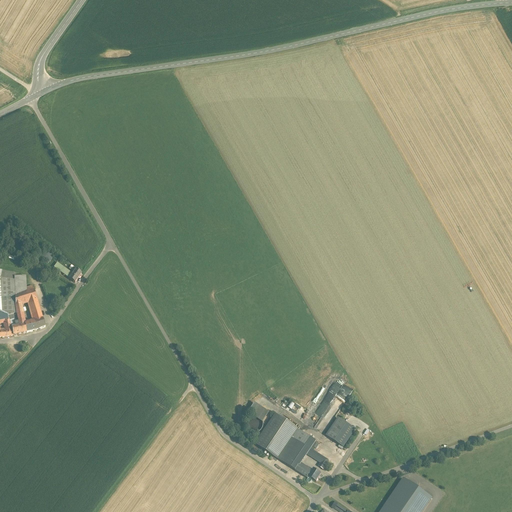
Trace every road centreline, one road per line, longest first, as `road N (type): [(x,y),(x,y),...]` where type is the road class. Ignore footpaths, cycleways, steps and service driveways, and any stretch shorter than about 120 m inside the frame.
road 1 (secondary): [(511,3),(80,78),(43,92)]
road 2 (unclassified): [(110,243),(227,439),(316,499)]
road 3 (track): [(511,426),(321,495)]
road 4 (residential): [(29,100),(110,243)]
road 5 (track): [(195,387),(98,511)]
road 6 (residential): [(110,243),(45,333),(0,341)]
